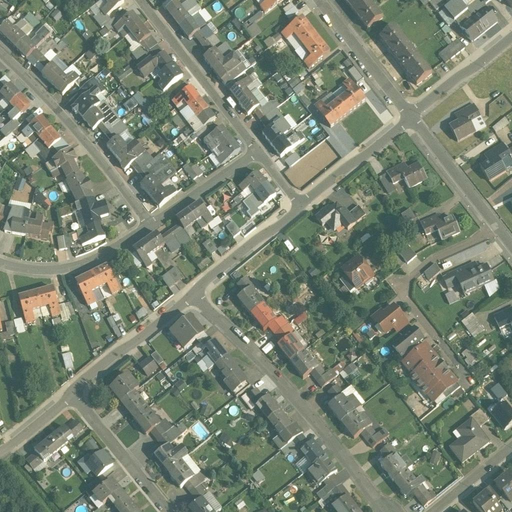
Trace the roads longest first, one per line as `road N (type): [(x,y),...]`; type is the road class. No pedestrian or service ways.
road 1 (residential): [(193,296),(282,384),(387,511)]
road 2 (residential): [(0,52),(104,164),(149,226)]
road 3 (residential): [(463,372),(398,287),(498,226)]
road 4 (residential): [(257,152),(139,0)]
road 5 (residential): [(0,263),(49,271),(84,266),(149,226)]
road 6 (residential): [(193,296),(73,396)]
road 7 (residential): [(73,396),(167,511)]
road 8 (residential): [(413,115),(323,0)]
road 9 (residential): [(413,115),(299,206)]
road 10 (residential): [(498,226),(413,115)]
road 11 (residential): [(299,206),(193,296)]
road 12 (residential): [(149,226),(257,152)]
road 13 (residential): [(511,35),(413,115)]
